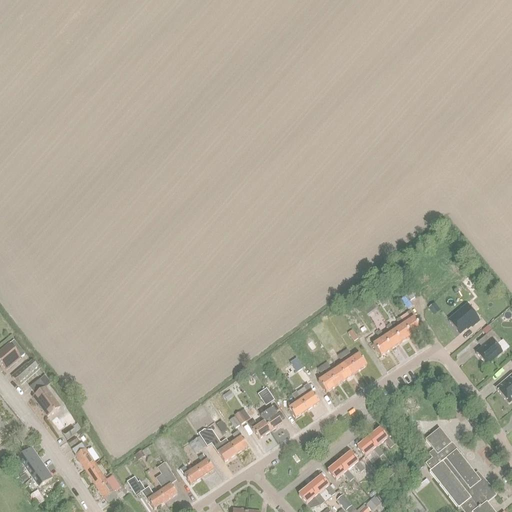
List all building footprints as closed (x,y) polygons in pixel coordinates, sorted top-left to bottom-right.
[(415,299),(409,291),(405,294),(410,302),(415,299)] [(371,300),(361,307),(364,311),(367,316),(377,309),(371,300)] [(466,306),(448,321),(457,332),(460,336),(470,327),(472,329),(479,322),(477,319),(466,306)] [(403,326),(411,338),(421,331),(413,319),(414,319),(410,312),(406,315),(405,316),(402,319),(405,325),(404,325),(403,326)] [(394,332),(394,333),(401,345),(411,338),(403,326),(404,325),(400,319),(396,322),(400,328),(394,332)] [(384,339),(383,339),(391,351),(401,345),(394,333),(394,332),(390,325),(386,328),(390,335),(384,339)] [(380,342),(373,347),(380,358),(391,351),(383,339),(384,339),(380,332),(376,335),(380,342)] [(486,367),(491,363),(501,354),(496,347),(501,343),(491,332),(486,337),(490,342),(476,355),(486,367)] [(13,343),(8,347),(0,353),(0,364),(6,372),(24,357),(13,343)] [(359,356),(348,363),(356,375),(366,368),(359,356)] [(297,360),(290,364),(297,374),(303,370),(297,360)] [(27,365),(11,378),(18,387),(38,370),(32,362),(28,366),(27,365)] [(348,363),(338,370),(346,382),(356,375),(348,363)] [(346,382),(338,370),(333,373),(327,364),(322,367),(324,371),(328,377),(336,388),(346,382)] [(328,377),(318,383),(326,395),(336,388),(328,377)] [(508,405),(511,401),(511,377),(496,391),(508,405)] [(60,408),(39,381),(30,389),(36,397),(32,399),(47,418),(60,408)] [(312,395),(313,394),(308,386),(303,389),(309,397),(302,402),(301,402),(308,412),(319,405),(312,395)] [(267,391),(258,397),(266,408),(275,402),(267,391)] [(230,392),(224,397),(227,403),(234,398),(230,392)] [(302,402),(298,395),(296,393),(292,397),(297,405),(288,411),(295,421),(308,412),(301,402),(302,402)] [(282,425),(276,417),(277,416),(273,410),(260,418),(264,424),(270,434),(282,425)] [(234,418),(235,419),(241,427),(250,420),(244,411),(234,418)] [(235,419),(229,423),(235,431),(241,427),(235,419)] [(270,434),(264,424),(258,428),(254,422),(248,426),(259,442),(270,434)] [(222,423),(217,427),(222,436),(228,432),(222,423)] [(72,431),(63,436),(67,442),(76,436),(72,431)] [(379,431),(368,440),(376,449),(377,449),(384,443),(390,451),(394,447),(388,439),(387,440),(379,431)] [(478,483),(474,478),(476,477),(473,474),(459,456),(448,441),(440,431),(425,442),(433,452),(428,456),(429,456),(432,460),(425,466),(430,472),(429,474),(458,511),(460,509),(462,511),(492,511),(487,505),(496,498),(483,480),(478,483)] [(206,448),(211,444),(203,433),(198,436),(206,448)] [(248,449),(241,438),(242,438),(238,433),(232,437),(236,443),(230,447),(226,441),(226,442),(236,457),(248,449)] [(195,456),(206,449),(199,439),(189,447),(195,456)] [(75,440),(67,445),(70,449),(78,445),(75,440)] [(368,440),(357,449),(365,459),(373,452),(379,460),(383,456),(377,449),(376,449),(368,440)] [(224,465),(236,457),(226,442),(214,450),(224,465)] [(31,449),(18,459),(25,469),(38,459),(31,449)] [(85,451),(75,457),(84,472),(94,465),(93,463),(98,460),(92,450),(86,453),(85,451)] [(5,459),(9,465),(15,460),(11,455),(5,459)] [(142,455),(136,459),(139,463),(145,459),(142,455)] [(350,455),(339,463),(347,473),(348,472),(355,467),(361,475),(365,471),(359,463),(358,464),(350,455)] [(174,457),(167,462),(172,470),(179,466),(174,457)] [(202,465),(195,470),(202,480),(214,472),(207,462),(203,457),(198,460),(202,465)] [(38,459),(25,469),(32,479),(45,469),(38,459)] [(339,463),(328,473),(335,483),(344,476),(350,484),(354,480),(348,472),(347,473),(339,463)] [(94,465),(84,472),(94,486),(104,479),(94,465)] [(406,483),(425,468),(422,465),(403,479),(406,483)] [(166,466),(159,470),(163,477),(157,480),(164,491),(159,495),(165,504),(177,496),(171,487),(176,483),(166,466)] [(45,469),(32,479),(39,489),(52,479),(45,469)] [(185,469),(180,472),(190,487),(202,480),(195,470),(188,474),(185,469)] [(385,473),(378,479),(382,485),(390,479),(385,473)] [(104,479),(94,486),(103,500),(113,494),(120,489),(112,478),(106,482),(104,479)] [(165,504),(159,495),(154,498),(149,489),(145,491),(140,483),(138,484),(135,479),(127,484),(136,498),(142,494),(154,511),(165,504)] [(321,479),(310,488),(318,497),(319,496),(325,491),(331,498),(336,495),(329,487),(328,488),(321,479)] [(376,479),(371,483),(378,491),(382,487),(376,479)] [(423,488),(431,483),(428,479),(420,484),(423,488)] [(310,488),(298,497),(306,506),(307,506),(311,510),(321,507),(325,504),(319,496),(318,497),(310,488)] [(325,491),(319,496),(325,504),(331,498),(325,491)] [(44,503),(38,492),(31,497),(38,507),(44,503)] [(345,511),(346,511),(352,508),(342,497),(337,502),(345,511)] [(374,511),(380,507),(374,500),(368,505),(374,511)]
